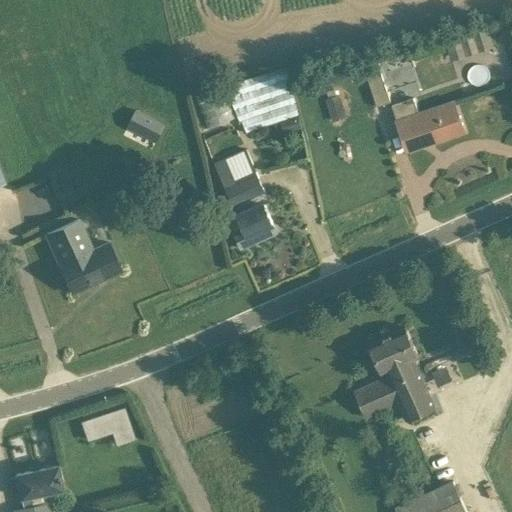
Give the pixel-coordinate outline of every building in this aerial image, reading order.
[(365,64),(378,106),(391,101),(382,72),(380,73),(376,60),(365,64)] [(238,130),(299,114),(286,65),(225,81),(238,130)] [(325,98),(331,116),(346,112),(340,93),(325,98)] [(392,104),(397,120),(399,126),(405,144),(428,137),(430,141),(464,130),(457,111),(454,102),(420,113),(415,97),(392,104)] [(127,126),(157,141),(165,124),(136,109),(127,126)] [(274,223),(264,201),(269,199),(265,191),(258,173),(248,148),(217,160),(237,212),(228,215),(233,229),(242,248),(265,237),(261,229),(274,223)] [(94,248),(79,216),(79,215),(73,218),(45,232),(51,244),(55,253),(55,254),(63,274),(72,292),(121,269),(113,251),(109,241),(107,242),(94,248)] [(354,390),(366,417),(398,403),(406,422),(435,410),(413,359),(419,356),(414,344),(406,326),(369,343),(382,372),(387,370),(389,375),(354,390)] [(447,364),(434,371),(440,382),(453,376),(447,364)] [(117,442),(135,438),(128,405),(81,416),(86,437),(114,430),(117,442)] [(54,511),(52,502),(50,503),(48,491),(62,488),(57,464),(16,473),(16,476),(9,478),(12,492),(19,491),(20,496),(23,495),(26,507),(14,510),(14,511),(54,511)] [(395,506),(397,511),(467,511),(453,480),(395,506)]
